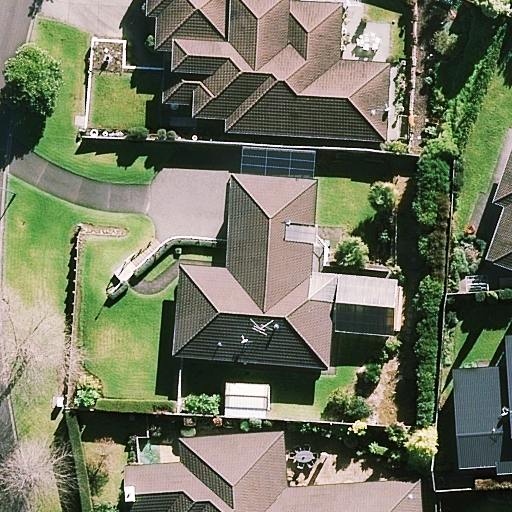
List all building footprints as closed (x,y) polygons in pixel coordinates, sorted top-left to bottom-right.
[(198,113),(197,127),(235,129),(235,140),(387,151),(393,75),(341,71),(346,14),(243,6),(243,0),(152,0),(149,58),(172,60),(168,111),(198,113)] [(511,169),(495,219),(507,223),(490,270),(511,278),(511,169)] [(400,287),(326,281),(329,248),(317,246),(321,197),(239,191),(232,278),(183,274),(176,363),(331,376),(334,339),(396,344),(400,287)] [(458,379),(464,482),(511,479),(511,347),(510,348),(511,376),(458,379)] [(270,389),(227,388),(226,426),(269,427),(270,389)] [(425,511),(425,490),(288,496),(286,443),(185,447),(186,473),(131,476),(132,511),(425,511)]
